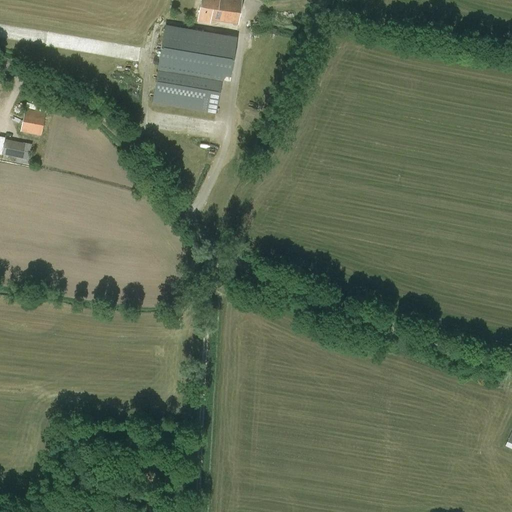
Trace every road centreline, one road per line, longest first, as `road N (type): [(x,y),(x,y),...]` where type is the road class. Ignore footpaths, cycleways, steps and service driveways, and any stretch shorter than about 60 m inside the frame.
road 1 (unclassified): [(511,366),(391,327),(219,253),(113,124),(0,68)]
road 2 (track): [(198,511),(208,287),(219,253)]
road 3 (track): [(189,219),(229,135),(248,0)]
